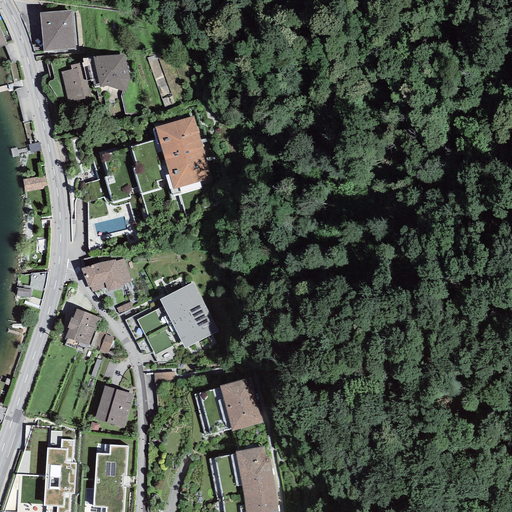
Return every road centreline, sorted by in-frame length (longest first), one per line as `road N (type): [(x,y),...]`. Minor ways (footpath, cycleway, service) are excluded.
road 1 (residential): [(60,263),(129,352),(146,401),(143,511)]
road 2 (secondary): [(0,0),(16,28),(48,148),(60,263)]
road 3 (secondary): [(60,263),(0,455)]
